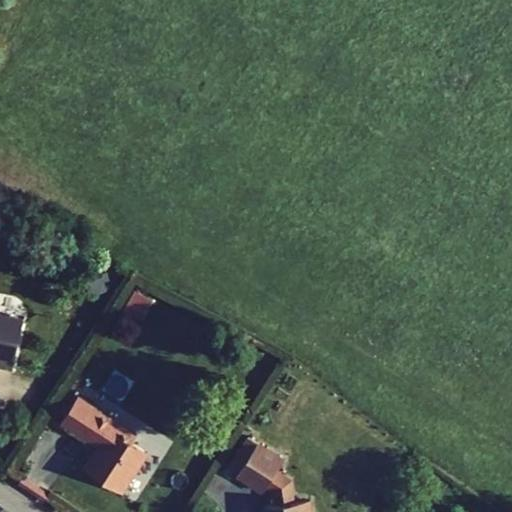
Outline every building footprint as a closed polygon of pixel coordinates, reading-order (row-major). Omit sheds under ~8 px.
[(0,378),(25,383),(33,333),(0,328),(0,378)] [(74,466),(114,491),(140,449),(122,438),(127,430),(69,394),(52,420),(76,434),(81,425),(94,433),(89,442),(74,466)] [(76,434),(89,442),(94,433),(81,425),(76,434)] [(226,473),(253,489),(272,458),(246,441),(226,473)] [(301,511),(300,497),(253,503),(254,511),(301,511)]
